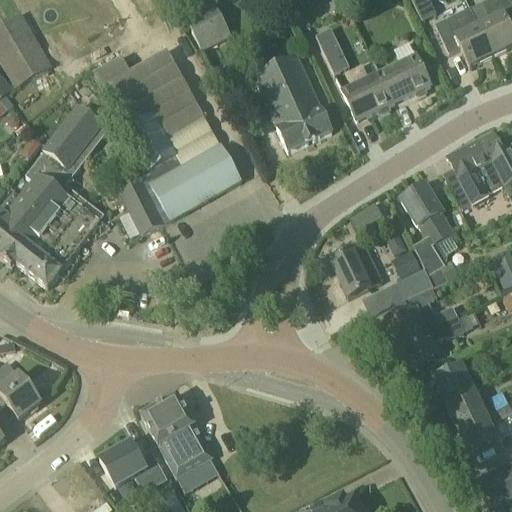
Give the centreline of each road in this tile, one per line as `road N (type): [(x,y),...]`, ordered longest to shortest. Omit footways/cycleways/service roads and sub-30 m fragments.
road 1 (residential): [(260,356),(286,260),(314,222),(352,190),(511,107)]
road 2 (secondary): [(260,356),(348,390),(404,448),(440,511)]
road 3 (residential): [(0,497),(69,448),(100,403),(106,361)]
road 4 (secondary): [(106,361),(260,356)]
